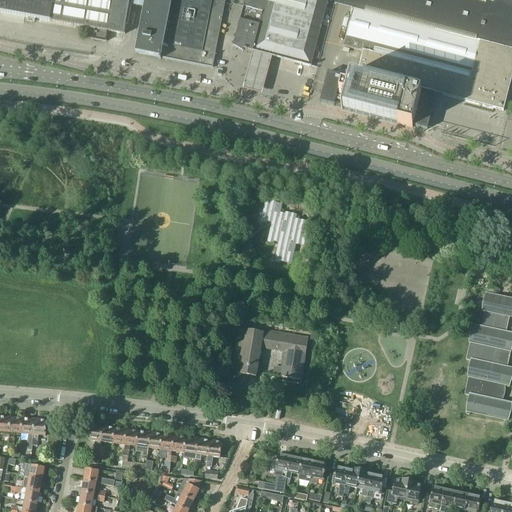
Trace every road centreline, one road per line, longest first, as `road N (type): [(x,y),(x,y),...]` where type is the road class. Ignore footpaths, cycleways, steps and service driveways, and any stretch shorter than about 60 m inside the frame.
road 1 (primary): [(0,90),(209,124),(511,202)]
road 2 (primary): [(318,133),(0,71)]
road 3 (unclassified): [(304,112),(0,49)]
road 4 (residential): [(511,475),(252,425)]
road 5 (unclassified): [(511,169),(304,112)]
road 6 (primary): [(511,184),(318,133)]
road 7 (residential): [(252,425),(78,398)]
